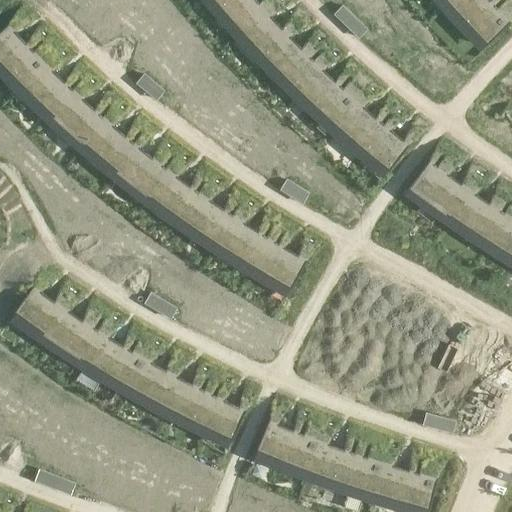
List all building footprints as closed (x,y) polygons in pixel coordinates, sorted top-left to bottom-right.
[(224,0),(216,7),(222,14),(228,20),(233,27),(239,33),(265,10),(259,4),(255,0),(224,0)] [(452,0),(447,5),(452,11),(456,16),(461,21),(466,26),(471,31),(476,37),(481,42),(486,47),(510,22),(506,17),(501,12),(496,7),(491,2),(489,0),(452,0)] [(265,10),(239,33),(245,40),(251,46),(257,53),(263,59),(288,35),(282,29),(276,23),(271,16),(265,10)] [(8,25),(0,32),(0,66),(2,69),(7,74),(12,79),(17,84),(22,89),(47,64),(42,60),(37,55),(32,50),(27,45),(22,40),(18,35),(13,30),(8,25)] [(288,35),(263,59),(268,64),(273,69),(278,74),(283,79),(288,84),(293,89),(317,64),(312,59),(307,54),(302,50),(298,45),(293,40),(288,35)] [(47,64),(22,89),(27,94),(32,99),(37,104),(42,109),(47,113),(52,118),(76,93),(71,88),(66,83),(61,79),(56,74),(51,69),(47,64)] [(317,64),(293,89),(298,94),(303,99),(308,103),(313,108),(318,113),(323,118),(328,122),(333,127),(357,101),(352,96),(346,92),(342,87),(337,83),(332,78),(327,73),(322,69),(317,64)] [(76,93),(52,118),(57,123),(63,128),(68,132),(73,137),(78,142),(83,146),(106,120),(101,115),(96,111),(91,106),(86,102),(81,97),(76,93)] [(357,101),(333,127),(339,132),(344,136),(349,141),(355,145),(360,150),(365,154),(387,128),(382,123),(377,119),(372,114),(367,110),(362,106),(357,101)] [(106,120),(83,146),(89,151),(94,155),(99,160),(105,164),(110,169),(116,173),(138,146),(132,142),(127,137),(122,133),(117,129),(111,124),(106,120)] [(387,128),(365,154),(371,159),(376,164),(382,168),(388,173),(409,145),(404,141),(398,137),(393,132),(387,128)] [(138,146),(116,173),(121,178),(127,182),(132,186),(138,190),(143,195),(149,199),(170,171),(164,167),(159,163),(154,159),(148,155),(143,150),(138,146)] [(429,161),(408,189),(415,194),(422,199),(428,204),(435,208),(442,213),(449,218),(469,189),(462,185),(455,180),(449,175),(442,171),(436,166),(429,161)] [(170,171),(149,199),(154,203),(160,207),(166,211),(171,216),(177,220),(183,224),(203,195),(197,191),(192,187),(186,183),(181,179),(175,175),(170,171)] [(469,189),(449,218),(455,223),(462,227),(469,232),(476,236),(482,241),(489,245),(508,216),(501,212),(495,207),(488,203),(482,198),(475,194),(469,189)] [(203,195),(183,224),(188,228),(194,232),(200,236),(206,239),(212,243),(217,247),(236,218),(231,214),(225,211),(219,207),(214,203),(208,199),(203,195)] [(511,218),(508,216),(489,245),(495,249),(501,253),(507,256),(511,259),(511,218)] [(236,218),(217,247),(223,251),(229,255),(235,258),(241,262),(247,266),(253,270),(271,240),(265,236),(259,233),(254,229),(248,225),(242,222),(236,218)] [(271,240),(253,270),(259,273),(265,277),(271,280),(277,284),(284,288),(290,291),(307,261),(301,257),(295,254),(289,250),(283,247),(277,243),(271,240)] [(33,286),(13,315),(20,320),(27,325),(35,330),(42,335),(62,307),(55,302),(48,297),(41,292),(33,286)] [(62,307),(42,335),(49,340),(56,344),(62,349),(69,353),(76,358),(83,362),(102,333),(95,328),(88,324),(82,320),(75,315),(68,311),(62,307)] [(102,333),(83,362),(89,366),(95,370),(101,373),(107,377),(113,380),(119,384),(125,387),(131,391),(148,361),(142,357),(136,354),(131,350),(125,347),(119,343),(113,340),(107,336),(102,333)] [(148,361),(131,391),(137,394),(143,398),(149,401),(155,404),(172,374),(166,371),(160,367),(154,364),(148,361)] [(172,374),(155,404),(164,409),(172,413),(180,417),(189,422),(197,426),(205,430),(220,399),(212,395),(204,391),(196,386),(188,382),(180,378),(172,374)] [(220,399),(205,430),(212,433),(218,436),(225,439),(231,442),(246,410),(239,408),(233,405),(227,402),(220,399)] [(269,421),(255,453),(262,455),(268,458),(275,461),(282,464),(288,466),(295,469),(301,471),(308,474),(320,441),(314,439),(307,436),(301,434),(295,431),(288,429),(282,426),(275,423),(269,421)] [(320,441),(308,474),(315,476),(321,479),(328,481),(334,483),(341,486),(348,488),(354,490),(361,492),(368,494),(374,497),(385,463),(378,461),(372,459),(365,457),(359,455),(352,453),(346,451),(339,448),(333,446),(327,444),(320,441)] [(385,463),(374,497),(381,499),(388,501),(395,503),(401,505),(408,507),(415,509),(422,510),(428,511),(438,479),(431,477),(424,475),(418,473),(411,471),(404,469),(398,467),(391,465),(385,463)]
